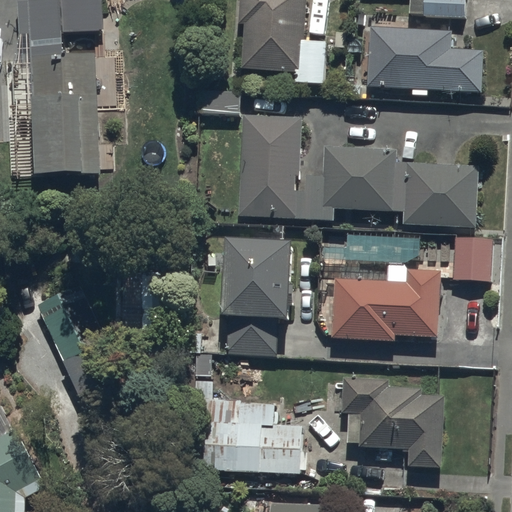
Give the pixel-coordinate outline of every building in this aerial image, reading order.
[(246,77),(298,80),(297,91),(328,93),(330,51),(307,50),(309,0),(244,0),(243,33),(248,33),(246,77)] [(467,0),(430,0),(424,0),(413,0),(413,21),(427,22),(427,25),(466,26),(467,0)] [(68,65),(67,45),(67,42),(107,40),(105,2),(64,3),(64,7),(21,9),(24,41),(15,73),(18,115),(38,113),(43,191),(89,189),(89,185),(105,184),(98,64),(68,65)] [(372,97),(416,99),(416,104),(431,104),(431,100),(486,102),(488,60),(454,59),(454,42),(374,39),(372,97)] [(244,99),(219,98),(219,123),(244,123),(244,99)] [(308,201),(305,201),(298,201),(299,185),(303,185),(306,128),(247,125),(241,224),(303,227),(337,229),(337,218),(408,222),(407,232),(478,236),(482,177),(400,172),(400,161),(327,157),(326,181),(309,180),(308,201)] [(496,244),(458,242),(456,285),(494,286),(496,244)] [(299,250),(232,247),(229,322),(232,322),(231,351),(280,353),(281,324),(296,324),(299,250)] [(441,347),(443,307),(446,307),(447,293),(444,293),(444,281),(410,279),(409,293),(339,289),(335,348),(398,352),(399,345),(441,347)] [(393,390),(347,388),(346,422),(365,423),(363,456),(413,459),(412,477),(445,479),(449,407),(425,406),(425,399),(392,397),(393,390)] [(264,481),(264,479),(302,480),(304,433),(277,432),(278,428),(291,429),(292,416),(245,414),(245,406),(215,405),(216,390),(196,389),(194,450),(193,478),(264,481)] [(0,445),(0,511),(29,511),(29,506),(47,497),(16,437),(0,445)]
